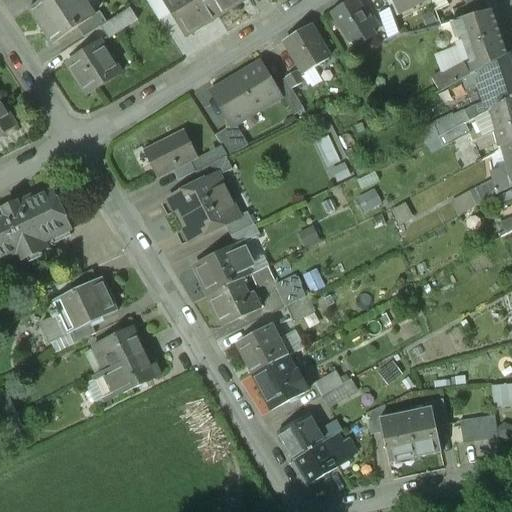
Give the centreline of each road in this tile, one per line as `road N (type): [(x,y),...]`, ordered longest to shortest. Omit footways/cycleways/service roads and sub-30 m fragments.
road 1 (residential): [(76,144),(308,511)]
road 2 (residential): [(313,0),(76,144)]
road 3 (residential): [(0,26),(76,144)]
